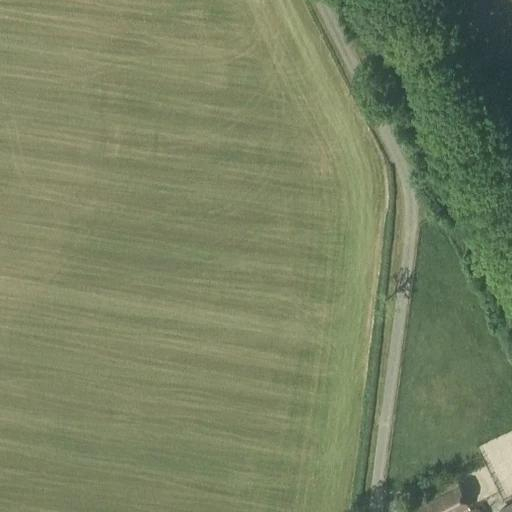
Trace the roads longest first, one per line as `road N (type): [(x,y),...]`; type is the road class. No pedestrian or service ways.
road 1 (unclassified): [(378,511),(409,198),(319,0)]
road 2 (unclassified): [(511,173),(427,0)]
